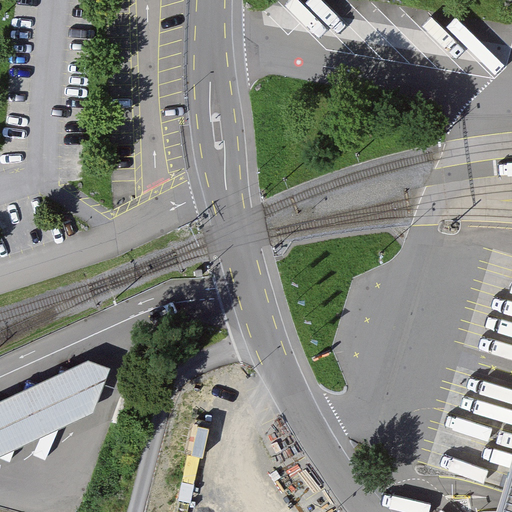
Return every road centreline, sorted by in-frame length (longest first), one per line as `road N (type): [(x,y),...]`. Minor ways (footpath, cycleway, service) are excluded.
road 1 (unclassified): [(213,0),(218,131),(251,291),(300,412),(371,511)]
road 2 (track): [(266,336),(188,370),(170,396),(136,511)]
